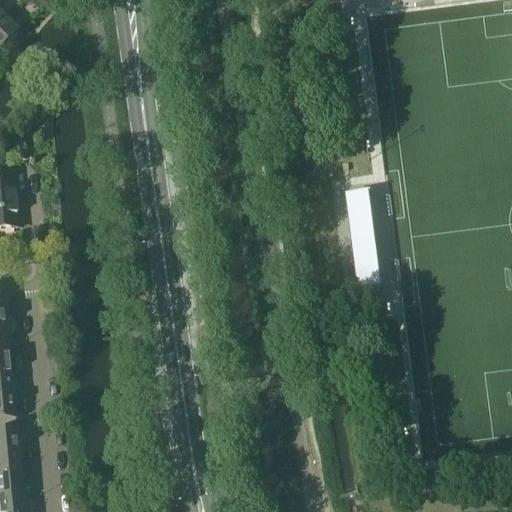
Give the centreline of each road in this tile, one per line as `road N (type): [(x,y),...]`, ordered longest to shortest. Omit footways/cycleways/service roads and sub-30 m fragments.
road 1 (secondary): [(201,511),(130,0)]
road 2 (residential): [(51,511),(27,280),(0,270)]
